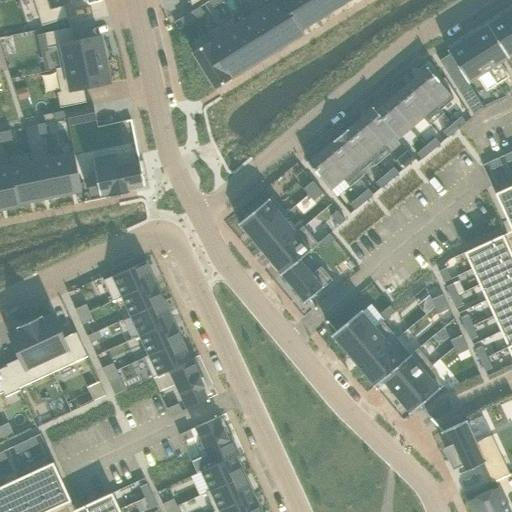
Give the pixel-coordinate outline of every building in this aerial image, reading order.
[(47,0),(50,7),(37,11),(42,25),(67,17),(63,4),(76,0),(47,0)] [(277,0),(266,7),(288,43),(303,34),(282,0),(277,0)] [(302,0),(282,0),(303,34),(304,33),(302,30),(316,21),(302,0)] [(322,0),(302,0),(316,21),(330,12),(322,0)] [(342,0),(322,0),(330,12),(345,3),(342,0)] [(199,6),(189,13),(193,20),(204,13),(199,6)] [(266,7),(252,16),(274,52),(288,43),(266,7)] [(189,13),(179,19),(183,26),(193,20),(189,13)] [(511,20),(507,13),(488,25),(508,57),(511,54),(511,20)] [(252,16),(237,25),(259,61),(274,52),(252,16)] [(237,25),(222,34),(245,70),(259,61),(237,25)] [(488,25),(468,38),(497,84),(509,77),(500,63),(508,57),(488,25)] [(70,28),(45,33),(48,48),(56,46),(60,68),(56,68),(56,69),(105,59),(100,36),(73,41),(71,31),(70,28)] [(208,42),(208,43),(230,79),(231,79),(231,78),(245,70),(222,34),(208,42)] [(468,38),(447,51),(449,54),(450,54),(468,83),(477,77),(486,91),(497,84),(468,38)] [(208,43),(192,52),(215,89),(230,79),(208,43)] [(450,54),(439,61),(474,115),(484,108),(468,83),(450,54)] [(105,59),(56,69),(60,92),(57,93),(60,107),(86,102),(83,88),(110,83),(105,59)] [(426,68),(414,79),(443,114),(444,113),(440,109),(453,99),(427,67),(426,67),(426,68)] [(414,79),(401,90),(430,124),(443,114),(414,79)] [(401,90),(388,100),(411,128),(423,118),(429,125),(430,124),(401,90)] [(372,107),(372,108),(398,139),(411,128),(388,100),(376,110),(372,107)] [(92,105),(65,111),(68,125),(95,120),(92,105)] [(372,108),(360,119),(389,154),(389,153),(383,146),(395,136),(397,139),(398,139),(372,108)] [(65,110),(53,113),(55,121),(67,118),(65,110)] [(461,116),(452,124),(457,130),(466,122),(461,116)] [(360,119),(347,129),(376,164),(389,154),(360,119)] [(44,123),(36,125),(39,136),(47,135),(44,123)] [(452,124),(442,132),(448,138),(457,130),(452,124)] [(347,129),(334,140),(363,175),(361,171),(372,161),(374,164),(375,165),(376,164),(347,129)] [(10,130),(2,132),(5,144),(12,142),(10,130)] [(435,138),(426,145),(431,152),(440,144),(435,138)] [(334,140),(321,151),(350,186),(363,175),(334,140)] [(426,145),(417,153),(422,159),(431,152),(426,145)] [(407,150),(395,161),(402,170),(415,159),(407,150)] [(307,161),(306,162),(330,190),(343,179),(349,187),(350,186),(321,151),(308,162),(307,161)] [(511,151),(503,155),(506,163),(511,159),(511,151)] [(74,153),(52,158),(59,195),(81,191),(74,153)] [(96,176),(86,178),(90,196),(99,194),(100,195),(108,193),(109,197),(117,196),(129,193),(128,189),(145,186),(143,176),(145,175),(143,161),(140,161),(139,160),(118,164),(116,154),(92,159),(96,176)] [(52,158),(30,162),(38,199),(59,195),(52,158)] [(498,158),(487,163),(491,170),(502,165),(498,158)] [(30,162),(9,166),(17,206),(18,205),(18,204),(38,199),(30,162)] [(9,166),(0,168),(0,209),(17,206),(9,166)] [(394,167),(384,175),(389,181),(399,173),(394,167)] [(384,175),(375,183),(380,189),(389,181),(384,175)] [(312,181),(303,189),(308,195),(317,187),(312,181)] [(511,187),(511,186),(495,194),(511,230),(511,187)] [(317,187),(308,195),(313,201),(322,193),(317,187)] [(368,189),(359,196),(364,203),(373,195),(368,189)] [(271,196),(238,223),(253,241),(286,213),(271,196)] [(359,196),(349,204),(354,210),(364,203),(359,196)] [(286,213),(253,241),(267,257),(303,227),(303,226),(295,232),(287,222),(283,217),(287,214),(286,213)] [(340,214),(330,222),(335,228),(345,220),(340,214)] [(303,227),(267,257),(281,274),(317,243),(303,227)] [(329,233),(319,241),(325,248),(334,239),(329,233)] [(503,235),(464,252),(472,269),(510,251),(503,235)] [(317,243),(281,274),(305,303),(332,280),(329,276),(321,266),(311,274),(308,270),(301,262),(299,260),(301,258),(318,244),(317,243)] [(511,254),(510,251),(472,269),(479,285),(511,269),(511,254)] [(145,261),(103,280),(113,301),(155,282),(145,261)] [(446,268),(438,271),(443,282),(451,279),(446,268)] [(511,269),(479,285),(486,300),(511,288),(511,269)] [(155,282),(113,301),(116,300),(122,297),(130,316),(164,301),(155,282)] [(453,283),(446,287),(451,298),(458,294),(453,283)] [(511,288),(486,300),(493,316),(511,307),(511,288)] [(442,294),(431,299),(434,307),(446,301),(442,294)] [(458,294),(451,298),(456,309),(463,305),(458,294)] [(164,301),(130,316),(139,336),(173,321),(164,301)] [(434,307),(438,314),(449,309),(446,301),(434,307)] [(86,304),(75,309),(78,317),(89,312),(86,304)] [(390,305),(380,313),(385,319),(395,311),(390,305)] [(511,307),(493,316),(501,331),(511,326),(511,307)] [(361,310),(331,335),(346,352),(375,328),(361,310)] [(89,312),(78,317),(81,324),(92,319),(89,312)] [(42,315),(29,321),(53,372),(87,356),(76,332),(63,338),(52,313),(43,317),(42,315)] [(467,315),(460,318),(465,329),(472,326),(467,315)] [(19,358),(7,364),(19,390),(20,390),(19,388),(53,372),(29,321),(16,327),(17,329),(8,333),(19,358)] [(173,321),(139,336),(148,355),(147,355),(144,357),(144,358),(182,340),(173,321)] [(375,328),(346,352),(360,369),(396,338),(383,322),(375,328)] [(472,326),(465,329),(470,340),(477,336),(472,326)] [(511,326),(501,331),(507,346),(507,347),(511,345),(511,326)] [(98,331),(87,336),(90,343),(101,338),(98,331)] [(461,335),(450,340),(453,348),(465,342),(461,335)] [(396,338),(360,369),(374,386),(418,349),(418,348),(410,354),(396,338)] [(182,340),(144,358),(153,377),(195,358),(194,357),(193,358),(190,359),(182,340)] [(453,348),(457,355),(468,350),(465,342),(453,348)] [(482,346),(474,349),(479,360),(487,357),(482,346)] [(418,349),(374,386),(382,380),(395,396),(432,365),(418,349)] [(487,357),(479,360),(484,371),(492,368),(487,357)] [(195,358),(153,377),(153,378),(169,371),(186,409),(208,399),(206,395),(202,387),(203,386),(204,386),(200,378),(203,376),(195,358)] [(113,363),(102,368),(105,376),(116,371),(113,363)] [(0,393),(3,392),(5,397),(19,390),(7,364),(6,364),(7,366),(0,369),(0,393)] [(432,365),(395,396),(410,413),(443,386),(429,369),(433,366),(432,365)] [(116,371),(105,376),(108,383),(119,378),(116,371)] [(300,411),(319,397),(305,376),(285,390),(300,411)] [(178,404),(167,409),(170,416),(181,411),(178,404)] [(328,414),(310,433),(348,469),(366,450),(328,414)] [(216,417),(195,427),(212,465),(201,470),(201,471),(239,454),(230,436),(227,437),(223,429),(222,430),(218,421),(216,417)] [(466,420),(440,432),(441,433),(442,433),(442,434),(445,439),(448,447),(446,448),(444,449),(449,459),(453,467),(457,465),(460,471),(460,472),(459,473),(459,474),(483,463),(492,482),(509,474),(500,453),(497,448),(491,435),(488,437),(475,443),(475,442),(466,423),(465,422),(467,421),(466,420)] [(190,430),(179,435),(182,442),(193,437),(190,430)] [(34,436),(23,442),(27,449),(38,444),(34,436)] [(23,442),(13,447),(16,454),(27,449),(23,442)] [(239,454),(201,471),(210,490),(206,492),(206,493),(244,475),(235,456),(239,454)] [(53,462),(36,470),(54,508),(71,501),(53,462)] [(36,470),(21,477),(36,511),(46,511),(54,508),(36,470)] [(244,475),(206,493),(215,511),(213,511),(215,511),(253,495),(244,477),(244,475)] [(36,511),(21,477),(5,484),(17,511),(36,511)] [(17,511),(5,484),(0,486),(0,511),(17,511)] [(146,484),(139,487),(144,498),(152,494),(146,484)] [(497,488),(468,501),(473,511),(509,511),(498,488),(497,488)] [(112,493),(73,510),(74,511),(113,511),(119,509),(112,493)] [(152,494),(144,498),(149,509),(157,505),(152,494)] [(260,511),(253,495),(215,511),(260,511)] [(173,499),(162,504),(166,511),(177,506),(173,499)]
